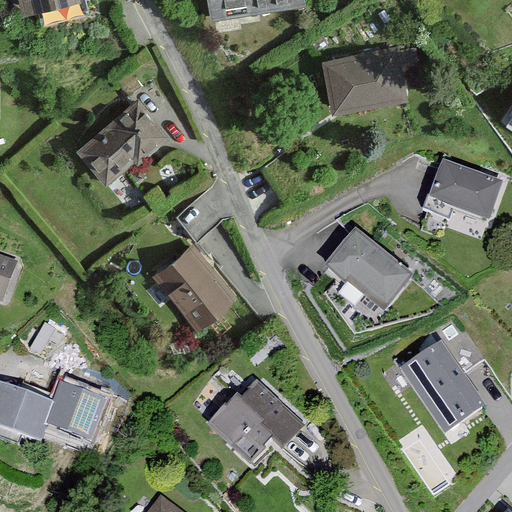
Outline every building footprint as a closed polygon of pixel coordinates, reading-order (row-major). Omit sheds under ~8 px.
[(11,0),(14,11),(64,0),(11,0)] [(197,0),(201,19),(297,3),(296,0),(197,0)] [(22,31),(0,32),(0,106),(25,105),(22,31)] [(314,58),(324,114),(402,100),(392,44),(314,58)] [(132,99),(69,148),(98,184),(161,135),(132,99)] [(433,164),(420,205),(481,224),(494,183),(433,164)] [(345,231),(311,271),(331,289),(336,282),(373,313),(402,278),(345,231)] [(187,243),(146,276),(188,329),(229,296),(187,243)] [(0,258),(0,297),(13,264),(0,258)] [(485,405),(440,340),(401,368),(445,432),(485,405)] [(0,380),(0,422),(41,438),(47,422),(55,401),(0,380)] [(250,380),(202,431),(243,470),(257,455),(266,463),(300,427),(250,380)] [(62,383),(55,401),(47,422),(91,439),(106,399),(62,383)] [(171,511),(152,498),(141,511),(171,511)]
